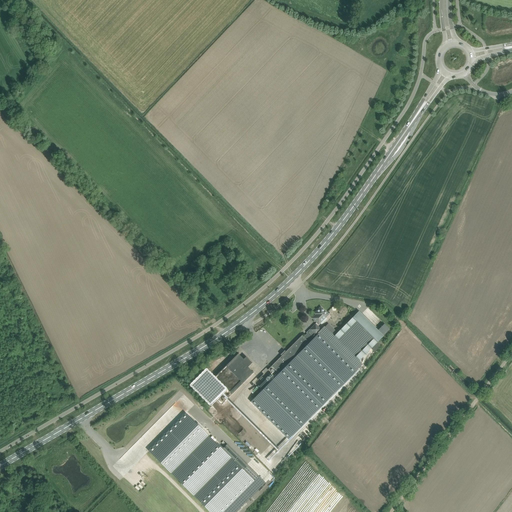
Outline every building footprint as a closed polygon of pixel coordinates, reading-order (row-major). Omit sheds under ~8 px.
[(312,318),(316,322),(319,325),(326,317),(324,316),(327,313),(321,307),(314,313),(316,315),(312,318)] [(390,329),(384,324),(378,330),(359,311),(337,333),(334,336),(325,327),(324,326),(321,329),(315,324),(310,329),(314,334),(311,337),(307,333),(299,341),(298,340),(272,366),(279,373),(275,377),(271,373),(258,386),(262,391),(251,402),(288,439),(362,364),(359,361),(371,349),(375,352),(380,345),(377,342),(390,329)] [(328,324),(325,327),(334,336),(337,333),(328,324)] [(238,354),(220,372),(215,377),(214,378),(225,389),(215,399),(216,400),(221,405),(253,373),(248,367),(252,363),(246,357),(244,359),(238,354)] [(210,406),(216,400),(215,399),(225,389),(214,378),(215,377),(206,368),(189,385),(210,406)] [(178,383),(172,388),(176,393),(182,388),(178,383)] [(186,413),(149,451),(210,511),(236,511),(266,482),(227,444),(222,449),(186,413)]
